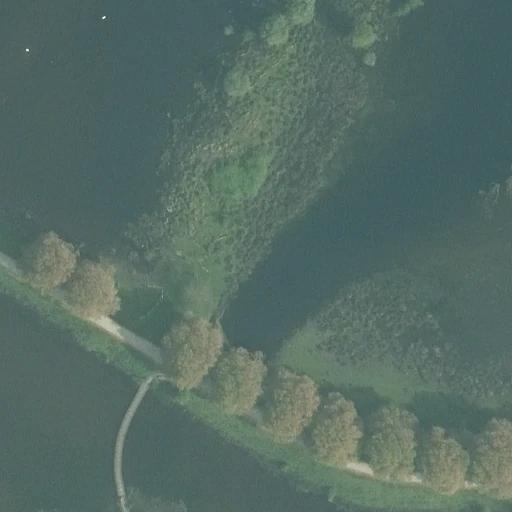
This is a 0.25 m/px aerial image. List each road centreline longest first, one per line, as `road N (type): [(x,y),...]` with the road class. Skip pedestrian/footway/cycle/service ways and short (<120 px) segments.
road 1 (track): [(511,478),(387,473),(315,448),(160,352)]
road 2 (track): [(160,352),(0,253)]
